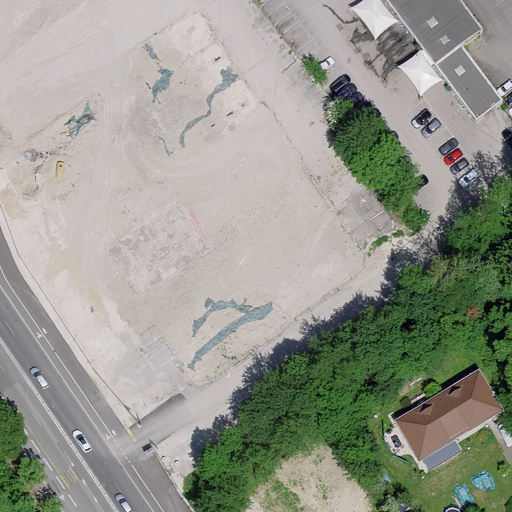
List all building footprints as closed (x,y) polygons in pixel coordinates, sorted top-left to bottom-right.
[(465,44),(484,31),(463,0),(367,0),(359,6),(379,36),(404,19),(425,50),(404,64),(424,93),(449,77),(478,120),(505,102),(465,44)] [(30,108),(190,386),(251,352),(236,326),(270,306),(275,314),(359,266),(210,5),(30,108)] [(279,69),(316,116),(336,100),(300,53),(279,69)] [(424,367),(414,374),(421,385),(431,378),(424,367)] [(407,376),(397,382),(406,396),(415,389),(407,376)] [(425,458),(459,437),(500,412),(483,383),(481,380),(437,406),(436,406),(430,395),(413,405),(420,416),(406,426),(425,458)] [(459,437),(425,458),(433,470),(434,471),(467,451),(459,437)] [(338,511),(325,498),(349,475),(317,443),(249,511),(338,511)]
